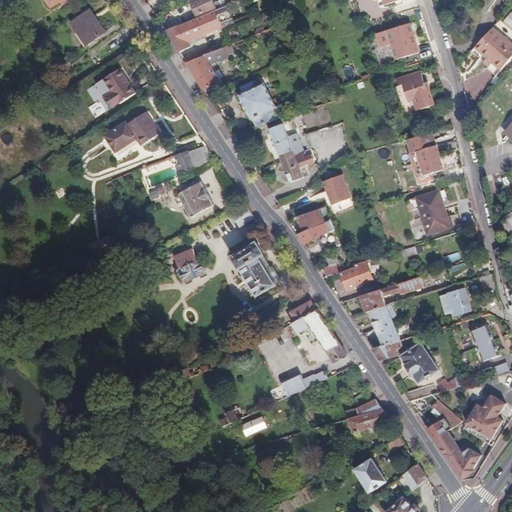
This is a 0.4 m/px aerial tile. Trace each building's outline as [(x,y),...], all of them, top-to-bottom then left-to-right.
[(189,0),(197,17),(215,10),(210,0),(189,0)] [(294,21),(304,17),(295,0),(294,0),(287,2),(294,21)] [(197,17),(165,30),(179,51),(192,46),(190,40),(233,22),(226,5),(221,8),(215,10),(197,17)] [(168,9),(155,15),(159,21),(171,15),(168,9)] [(90,10),(72,22),(87,45),(105,33),(90,10)] [(415,54),(407,24),(374,35),(378,49),(389,45),(394,61),(415,54)] [(496,78),(511,59),(511,45),(499,33),(494,29),(471,52),(491,70),(489,72),(496,78)] [(210,52),(186,61),(204,88),(221,81),(211,64),(227,58),(226,56),(233,53),(229,45),(221,48),(210,52)] [(209,49),(184,58),(186,61),(210,52),(209,49)] [(66,55),(58,60),(63,68),(72,62),(66,55)] [(121,71),(104,81),(113,94),(105,99),(112,109),(119,104),(120,105),(137,94),(121,71)] [(421,84),(417,72),(394,80),(396,87),(400,86),(405,101),(412,99),(416,110),(432,105),(426,88),(423,89),(421,84)] [(240,95),(255,127),(269,122),(284,117),(283,114),(280,115),(277,109),(274,109),(263,84),(258,86),(255,80),(240,87),(243,94),(240,95)] [(108,135),(117,149),(138,136),(139,139),(144,146),(161,136),(152,122),(154,120),(148,112),(131,124),(129,122),(108,135)] [(271,127),(281,158),(294,155),(284,123),(286,122),(284,117),(269,122),(271,127)] [(163,134),(154,120),(152,122),(161,136),(163,134)] [(511,122),(503,133),(511,140),(511,122)] [(415,152),(436,145),(432,131),(405,140),(409,154),(415,152)] [(138,136),(117,149),(119,152),(139,139),(138,136)] [(436,145),(415,152),(422,176),(443,170),(436,145)] [(216,160),(207,146),(196,151),(190,152),(196,169),(209,164),(209,163),(216,160)] [(196,169),(190,152),(178,156),(175,157),(182,174),(196,169)] [(294,155),(281,158),(289,181),(301,177),(294,155)] [(171,165),(169,159),(160,162),(162,168),(171,165)] [(344,176),(325,184),(335,208),(354,200),(344,176)] [(205,182),(181,192),(193,217),(216,205),(205,182)] [(445,219),(443,211),(438,212),(437,209),(441,208),(436,191),(413,199),(425,236),(451,228),(448,218),(445,219)] [(256,219),(248,207),(235,216),(243,228),(256,219)] [(330,209),(300,218),(306,232),(334,223),(330,209)] [(306,232),(299,235),(306,244),(321,239),(323,246),(327,245),(330,252),(343,248),(334,223),(306,232)] [(119,245),(115,234),(89,244),(96,260),(119,250),(117,246),(119,245)] [(260,245),(234,261),(259,299),(285,283),(260,245)] [(415,256),(412,247),(395,253),(398,261),(415,256)] [(176,258),(181,269),(199,261),(194,251),(176,258)] [(333,255),(327,257),(329,264),(335,261),(333,255)] [(490,256),(485,257),(480,259),(483,267),(493,265),(490,256)] [(199,261),(181,269),(187,282),(208,273),(202,260),(199,261)] [(374,280),(368,262),(358,265),(359,268),(347,272),(346,269),(345,270),(342,263),(339,264),(323,269),(329,278),(343,273),(348,289),(374,280)] [(446,275),(444,270),(433,274),(434,279),(446,275)] [(495,274),(479,279),(484,294),(488,292),(497,289),(495,274)] [(422,277),(363,296),(368,313),(369,312),(385,307),(388,307),(384,296),(401,291),(403,295),(425,288),(422,277)] [(464,290),(447,295),(454,318),(471,313),(464,290)] [(319,312),(313,304),(294,314),(299,323),(319,312)] [(399,315),(394,305),(388,307),(385,307),(390,319),(399,315)] [(382,339),(370,343),(374,348),(400,341),(390,319),(385,307),(369,312),(382,339)] [(299,323),(293,326),(302,338),(315,330),(337,363),(348,357),(319,312),(299,323)] [(490,325),(473,332),(485,362),(501,355),(490,325)] [(409,338),(402,341),(404,347),(411,345),(409,338)] [(400,341),(374,348),(380,360),(398,353),(396,350),(402,348),(400,341)] [(421,343),(401,356),(420,383),(439,370),(421,343)] [(508,362),(495,367),(497,375),(511,371),(508,362)] [(174,376),(177,384),(188,379),(186,371),(174,376)] [(284,387),(290,399),(329,380),(326,374),(317,379),(316,378),(305,383),(303,378),(284,387)] [(469,384),(466,376),(457,378),(449,383),(446,379),(437,385),(442,392),(469,384)] [(436,385),(405,394),(409,402),(434,394),(441,392),(436,385)] [(503,417),(510,403),(492,394),(486,406),(479,403),(468,425),(496,439),(507,419),(503,417)] [(425,400),(414,408),(418,414),(429,406),(425,400)] [(469,448),(462,452),(448,431),(463,421),(440,400),(434,407),(442,414),(438,417),(441,421),(429,429),(462,479),(475,471),(473,468),(481,455),(469,448)] [(357,411),(362,418),(384,412),(378,402),(357,411)] [(345,415),(349,422),(362,418),(357,411),(345,415)] [(221,425),(224,432),(245,421),(242,415),(236,418),(234,412),(226,416),(228,421),(221,425)] [(362,418),(349,422),(357,433),(393,423),(384,412),(362,418)] [(268,432),(264,421),(243,430),(248,441),(268,432)] [(388,442),(391,447),(400,443),(397,437),(388,442)] [(391,447),(389,449),(392,453),(407,446),(404,441),(400,443),(391,447)] [(372,460),(355,471),(371,495),(388,484),(372,460)] [(430,480),(420,466),(405,478),(414,492),(430,480)] [(265,487),(252,488),(255,510),(267,504),(265,487)]
